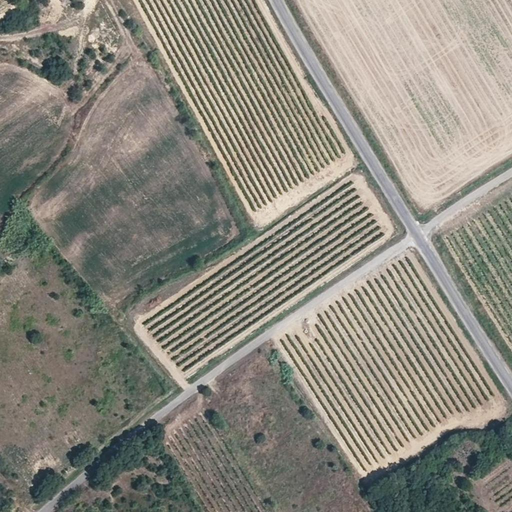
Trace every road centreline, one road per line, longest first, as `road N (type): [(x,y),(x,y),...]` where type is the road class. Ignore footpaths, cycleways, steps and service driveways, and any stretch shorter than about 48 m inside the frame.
road 1 (unclassified): [(37,511),(208,373),(415,231)]
road 2 (tertiary): [(274,0),(415,231)]
road 3 (tertiary): [(415,231),(511,387)]
